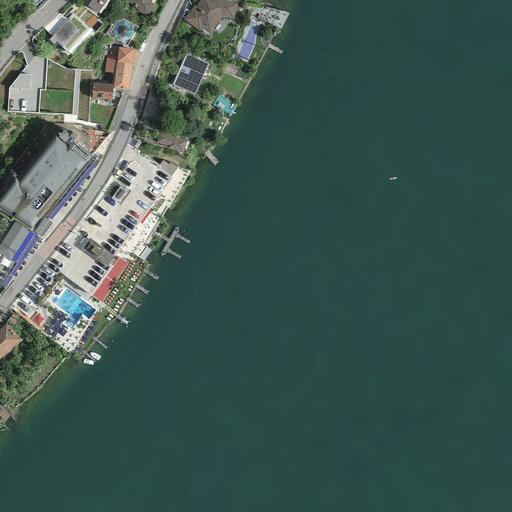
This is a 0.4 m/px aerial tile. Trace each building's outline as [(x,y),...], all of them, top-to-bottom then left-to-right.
[(85,0),(83,3),(98,13),(106,0),(85,0)] [(166,0),(127,0),(140,12),(144,14),(147,13),(150,11),(152,8),(151,4),(151,2),(152,0),(165,0),(166,0)] [(236,5),(216,0),(201,0),(196,9),(194,8),(185,20),(200,29),(201,27),(209,33),(222,15),(232,18),(236,5)] [(88,29),(73,15),(49,40),(53,44),(56,41),(67,51),(88,29)] [(137,27),(119,17),(109,35),(127,45),(137,27)] [(133,51),(114,49),(113,55),(108,55),(105,72),(116,73),(114,88),(127,90),(133,51)] [(66,69),(37,54),(9,88),(8,112),(77,116),(80,70),(66,69)] [(210,66),(185,55),(172,87),(197,97),(210,66)] [(112,87),(95,85),(93,98),(110,99),(112,87)] [(88,157),(52,128),(18,179),(14,177),(0,196),(0,281),(32,227),(88,157)] [(186,141),(160,133),(157,143),(168,146),(168,148),(183,152),(186,141)] [(139,155),(14,307),(24,315),(60,271),(101,303),(128,264),(119,258),(116,262),(112,258),(170,179),(139,155)] [(0,357),(19,340),(6,326),(0,331),(0,357)]
